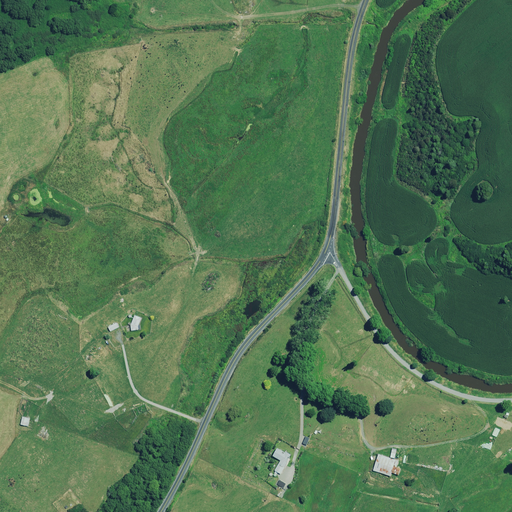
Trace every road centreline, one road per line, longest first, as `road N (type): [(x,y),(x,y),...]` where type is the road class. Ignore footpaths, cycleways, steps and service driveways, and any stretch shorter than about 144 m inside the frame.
road 1 (tertiary): [(160,511),(233,361),(326,249)]
road 2 (unclassified): [(326,249),(398,358),(457,394),(511,399)]
road 3 (tertiary): [(326,249),(351,50),(367,0)]
